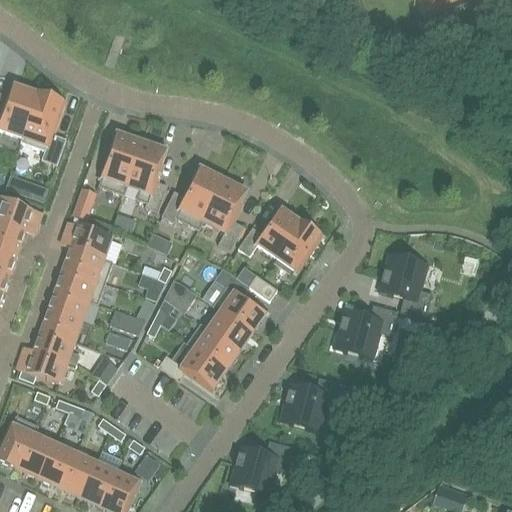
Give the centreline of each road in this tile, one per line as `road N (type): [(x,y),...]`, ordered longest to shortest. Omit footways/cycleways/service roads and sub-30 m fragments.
road 1 (residential): [(174,511),(357,246),(364,224),(350,198),(279,139),(221,114),(102,90)]
road 2 (residential): [(0,376),(102,90)]
road 3 (residential): [(102,90),(0,19)]
